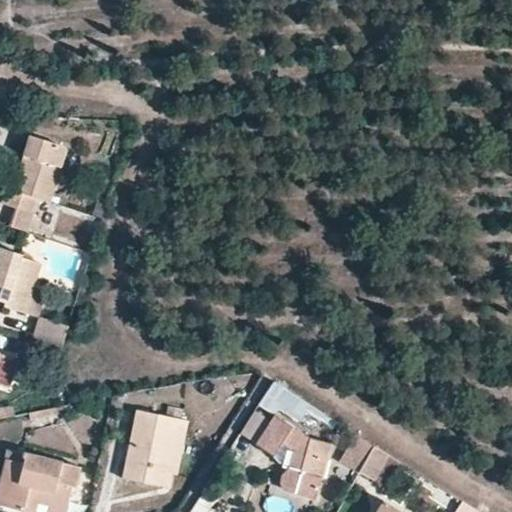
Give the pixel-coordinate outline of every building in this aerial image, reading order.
[(0,200),(7,203),(0,222),(0,226),(28,236),(41,201),(52,205),(70,154),(29,139),(12,187),(2,184),(0,188),(0,200)] [(0,310),(28,320),(45,269),(22,262),(24,256),(1,249),(0,253),(0,310)] [(38,320),(34,339),(63,346),(67,327),(38,320)] [(310,401),(275,378),(260,402),(272,409),(282,407),(300,418),(304,410),(310,401)] [(310,401),(304,410),(319,420),(325,411),(310,401)] [(163,488),(167,470),(179,418),(138,412),(122,477),(163,488)] [(273,455),(282,439),(294,446),(291,466),(284,469),(278,474),(277,484),(282,490),(316,500),(330,440),(307,433),(275,415),(256,443),(273,455)] [(179,418),(167,470),(177,471),(187,420),(179,418)] [(367,457),(375,442),(355,431),(347,445),(367,457)] [(291,466),(294,446),(282,439),(273,455),(291,466)] [(388,451),(375,442),(367,457),(361,469),(375,476),(388,451)] [(0,486),(0,504),(25,511),(26,503),(45,507),(43,511),(66,511),(73,487),(76,486),(80,467),(23,453),(21,461),(8,458),(0,486)] [(289,511),(291,501),(267,496),(263,511),(289,511)] [(376,511),(406,511),(407,510),(386,498),(376,511)] [(452,511),(482,511),(483,511),(461,498),(452,511)] [(26,503),(25,511),(28,511),(43,511),(45,507),(26,503)]
